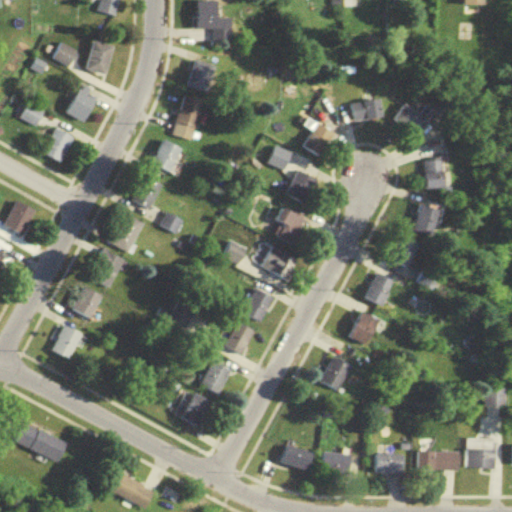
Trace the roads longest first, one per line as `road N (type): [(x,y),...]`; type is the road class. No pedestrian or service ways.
road 1 (residential): [(0,364),(151,62),(154,0)]
road 2 (residential): [(368,511),(280,504),(0,369)]
road 3 (residential): [(219,474),(365,182)]
